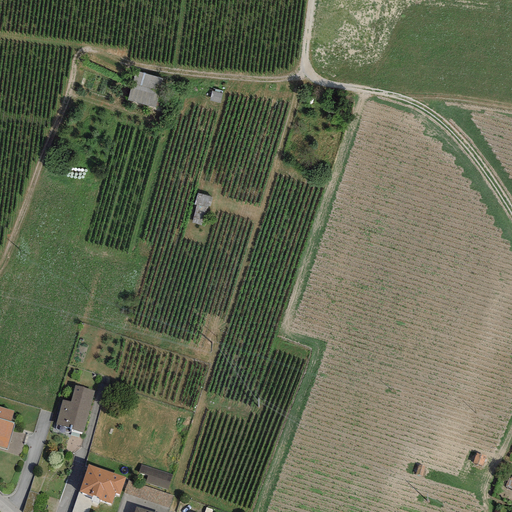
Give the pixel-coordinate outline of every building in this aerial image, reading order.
[(163,77),(136,69),(128,96),(155,105),(163,77)] [(207,208),(208,206),(210,206),(212,197),(197,193),(194,205),(196,206),(192,222),(201,225),(206,208),(207,208)] [(94,391),(74,385),(70,402),(62,400),(55,424),(71,428),(70,430),(82,432),(94,391)] [(0,447),(6,449),(14,423),(10,421),(13,411),(0,406),(0,447)] [(11,442),(22,445),(25,434),(14,431),(11,442)] [(485,456),(476,453),(473,463),(482,466),(485,456)] [(425,466),(419,464),(414,475),(420,477),(425,466)] [(125,478),(88,465),(79,492),(91,496),(92,495),(98,497),(97,499),(111,504),(115,493),(120,494),(125,478)] [(172,475),(141,465),(138,472),(147,475),(145,482),(168,489),(172,475)] [(173,495),(128,480),(124,493),(169,508),(173,495)]
